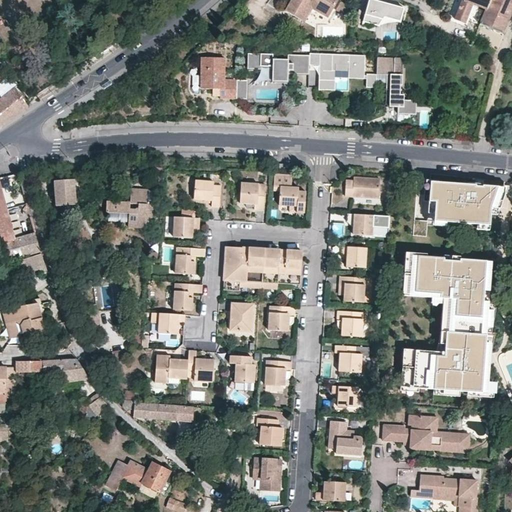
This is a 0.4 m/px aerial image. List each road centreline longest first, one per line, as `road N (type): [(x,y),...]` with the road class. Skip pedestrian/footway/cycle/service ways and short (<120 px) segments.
road 1 (residential): [(253,511),(116,407),(88,368),(44,243),(26,169),(31,142)]
road 2 (residential): [(31,142),(325,145)]
road 3 (residential): [(296,511),(304,495),(318,238)]
road 4 (secondary): [(21,126),(200,0)]
road 5 (residential): [(201,330),(210,316),(215,232),(318,238)]
road 6 (residential): [(325,145),(511,161)]
